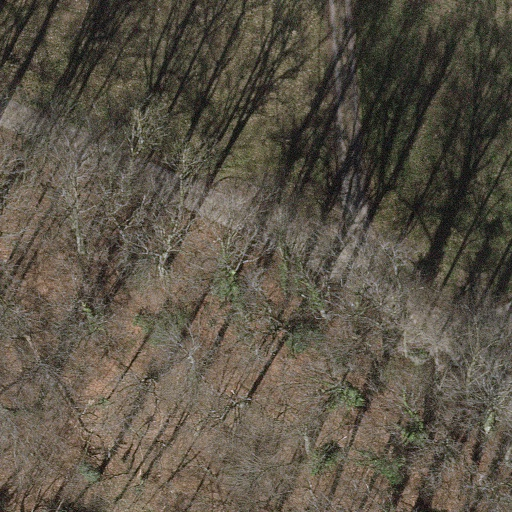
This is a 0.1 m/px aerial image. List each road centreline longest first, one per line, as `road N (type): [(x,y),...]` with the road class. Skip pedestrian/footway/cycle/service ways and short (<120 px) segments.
road 1 (track): [(511,361),(364,259),(0,100)]
road 2 (track): [(344,0),(364,259)]
